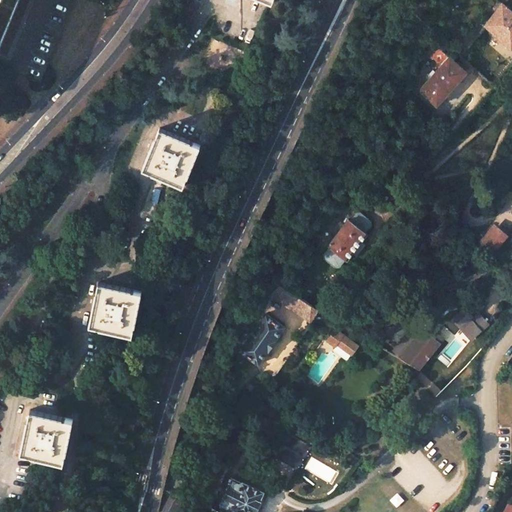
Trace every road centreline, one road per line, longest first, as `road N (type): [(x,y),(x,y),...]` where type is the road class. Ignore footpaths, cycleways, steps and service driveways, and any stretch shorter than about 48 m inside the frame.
road 1 (tertiary): [(139,511),(193,328),(344,0)]
road 2 (residential): [(0,304),(210,0)]
road 3 (unclassified): [(145,0),(79,90),(0,174)]
road 4 (residential): [(475,511),(492,450),(489,358),(511,328)]
